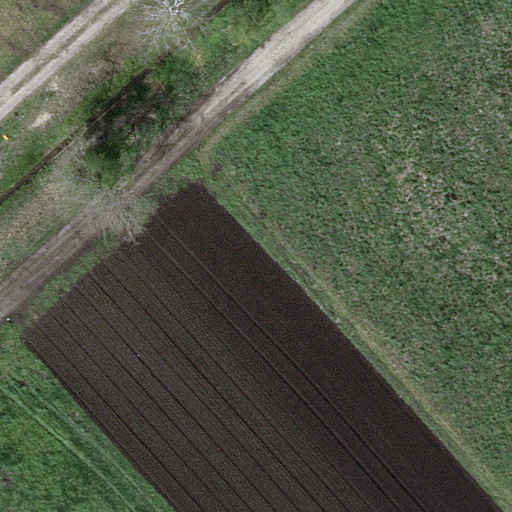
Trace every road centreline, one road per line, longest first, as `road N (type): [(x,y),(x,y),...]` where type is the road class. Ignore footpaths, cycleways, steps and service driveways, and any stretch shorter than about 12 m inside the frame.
road 1 (track): [(332,0),(0,292)]
road 2 (track): [(136,0),(0,120)]
